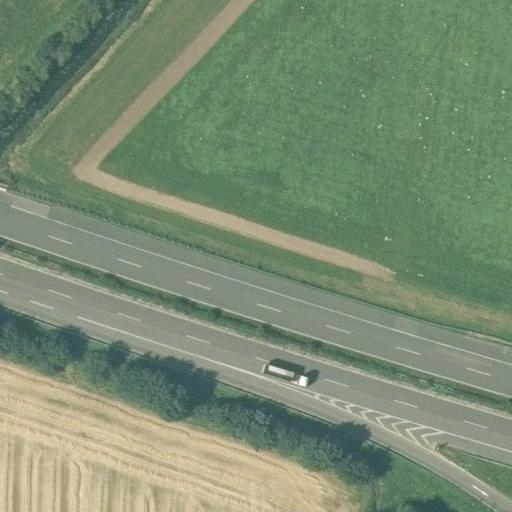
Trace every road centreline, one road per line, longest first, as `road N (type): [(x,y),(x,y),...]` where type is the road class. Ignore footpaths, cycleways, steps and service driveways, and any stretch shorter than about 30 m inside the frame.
road 1 (motorway): [(511,379),(0,215)]
road 2 (motorway): [(79,296),(105,324),(378,429),(510,511)]
road 3 (motorway): [(79,296),(511,435)]
road 4 (track): [(511,316),(380,274)]
